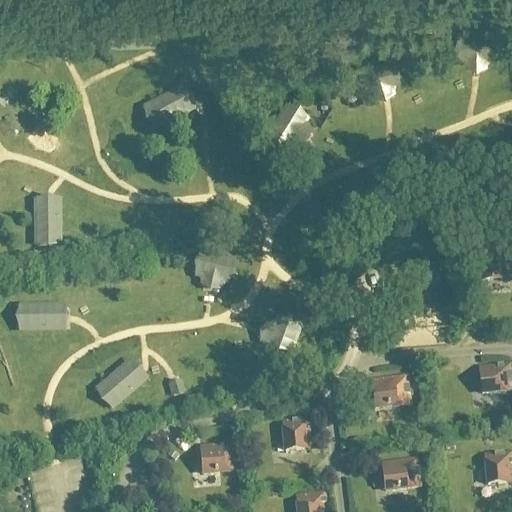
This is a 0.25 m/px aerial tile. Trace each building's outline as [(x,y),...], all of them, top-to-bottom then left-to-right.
[(175,69),(194,69),(194,50),(175,50),(175,69)] [(473,283),(502,281),(498,246),(470,248),(473,283)] [(107,298),(122,296),(120,278),(104,281),(107,298)] [(82,289),(59,295),(62,306),(85,300),(82,289)] [(249,360),(233,363),(236,378),(252,374),(249,360)] [(173,381),(169,364),(149,368),(153,386),(173,381)] [(510,366),(480,368),(482,394),(511,392),(510,366)] [(371,381),(375,409),(410,405),(406,376),(371,381)] [(308,420),(282,422),(284,452),(311,450),(308,420)] [(200,447),(203,476),(238,471),(235,443),(200,447)] [(484,456),(486,486),(511,484),(511,479),(511,455),(484,456)] [(381,464),(384,492),(419,488),(416,460),(381,464)] [(279,496),(278,488),(267,489),(268,497),(279,496)] [(325,511),(324,493),(295,496),(296,511),(325,511)]
